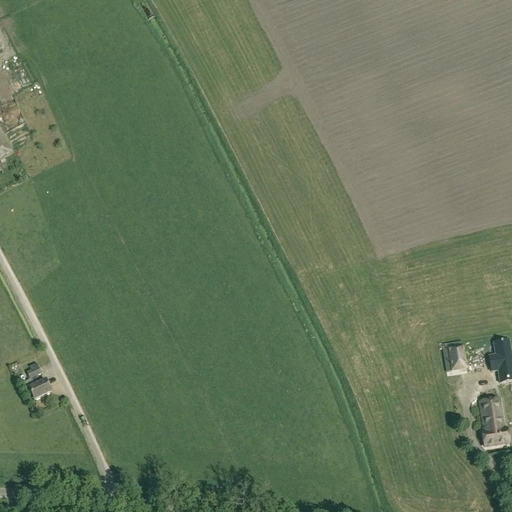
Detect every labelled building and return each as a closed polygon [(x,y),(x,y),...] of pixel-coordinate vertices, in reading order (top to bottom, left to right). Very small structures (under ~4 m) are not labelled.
[(0,130),(0,157),(11,152),(0,130)] [(498,374),(500,385),(511,383),(511,360),(509,342),(493,346),(495,357),(491,358),(494,374),(498,374)] [(453,383),(468,378),(461,358),(446,363),(453,383)] [(29,390),(34,402),(51,394),(46,382),(41,384),(38,377),(42,375),(39,369),(27,374),(30,380),(31,380),(35,387),(29,390)] [(485,436),(483,436),(485,448),(509,444),(507,436),(510,435),(509,431),(504,432),(499,401),(479,404),(485,436)]
